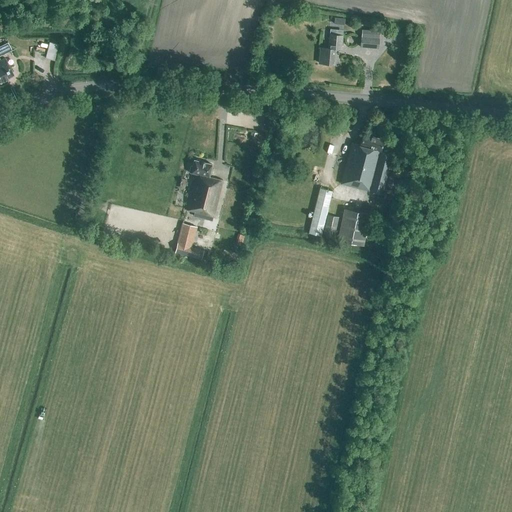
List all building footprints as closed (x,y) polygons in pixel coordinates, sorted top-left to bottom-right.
[(341,50),(342,35),(329,34),(328,49),(320,48),(319,63),(333,64),(335,49),(341,50)] [(378,49),(379,38),(361,37),(360,47),(378,49)] [(52,40),(48,57),(58,59),(62,43),(52,40)] [(7,43),(0,45),(0,55),(10,50),(7,43)] [(0,82),(13,76),(5,58),(0,60),(0,82)] [(380,151),(383,140),(363,134),(360,146),(351,144),(341,184),(381,194),(392,154),(380,151)] [(212,221),(222,180),(209,177),(212,165),(194,160),(190,173),(195,174),(186,210),(194,212),(193,216),(212,221)] [(394,190),(398,175),(390,172),(386,187),(394,190)] [(308,233),(321,236),(332,191),(319,188),(308,233)] [(344,208),(342,220),(337,240),(363,245),(370,214),(344,208)] [(325,225),(322,237),(334,239),(336,227),(338,217),(327,215),(325,225)] [(190,250),(196,227),(182,224),(177,246),(190,250)] [(244,246),(247,234),(240,232),(237,245),(244,246)]
